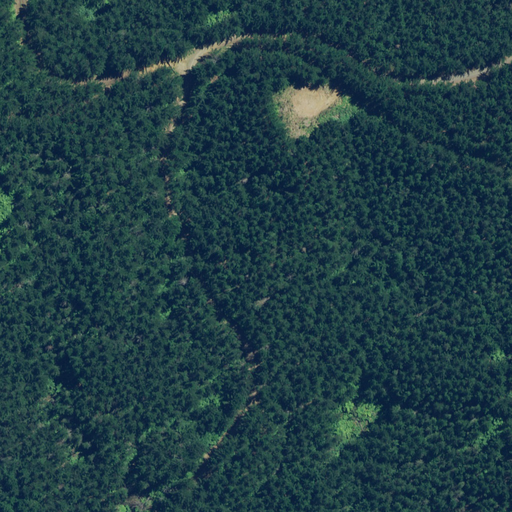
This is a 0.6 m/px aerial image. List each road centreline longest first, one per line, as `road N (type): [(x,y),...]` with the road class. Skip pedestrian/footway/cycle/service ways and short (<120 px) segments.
road 1 (track): [(511,64),(418,89),(312,45),(264,36),(202,51),(169,151),(168,207),(227,335),(246,351),(249,383),(239,419),(185,511)]
road 2 (track): [(15,0),(30,61),(74,84),(99,84),(202,51)]
